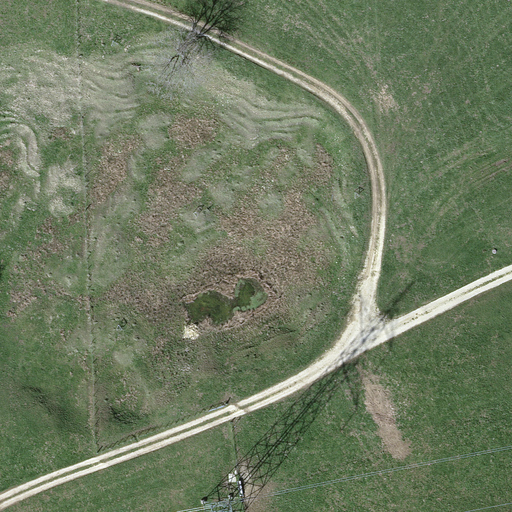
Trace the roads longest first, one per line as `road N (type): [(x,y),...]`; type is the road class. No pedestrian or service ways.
road 1 (track): [(511,277),(233,411),(44,480),(0,505)]
road 2 (track): [(119,0),(301,77),(353,115),(381,186),(360,346)]
